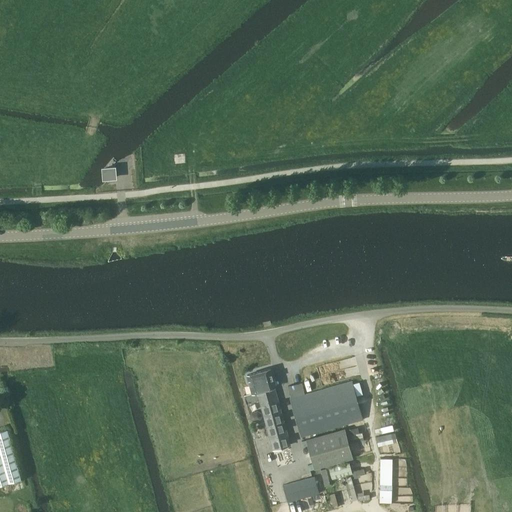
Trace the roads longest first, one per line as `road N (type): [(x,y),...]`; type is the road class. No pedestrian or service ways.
road 1 (unclassified): [(511,313),(402,309),(257,335),(0,340)]
road 2 (tertiary): [(511,197),(349,202),(0,237)]
road 3 (track): [(284,511),(276,479),(303,470),(277,372),(362,348),(376,462),(372,506)]
